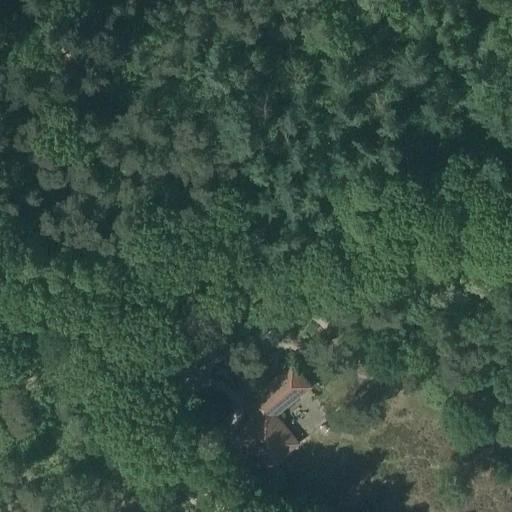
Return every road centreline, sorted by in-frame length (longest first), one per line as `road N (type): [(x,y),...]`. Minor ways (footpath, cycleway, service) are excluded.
road 1 (track): [(21,301),(511,182)]
road 2 (track): [(21,301),(211,511)]
